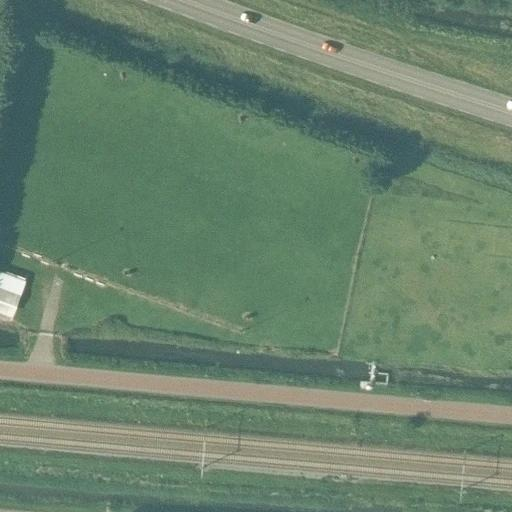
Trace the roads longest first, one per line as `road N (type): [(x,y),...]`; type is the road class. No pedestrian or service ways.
road 1 (unclassified): [(511,415),(0,369)]
road 2 (primary): [(511,114),(176,0)]
